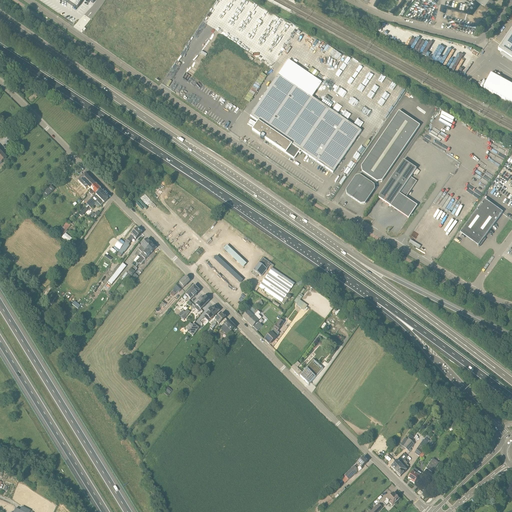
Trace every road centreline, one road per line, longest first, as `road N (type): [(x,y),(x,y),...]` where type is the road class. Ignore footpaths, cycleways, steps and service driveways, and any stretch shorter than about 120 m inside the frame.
road 1 (unclassified): [(511,306),(303,189),(28,0)]
road 2 (trunk): [(0,48),(386,305)]
road 3 (tertiary): [(427,511),(114,196)]
road 4 (motorway): [(354,262),(0,16)]
road 5 (motorway): [(129,511),(0,300)]
road 6 (motorway): [(0,342),(104,511)]
road 7 (motorway): [(511,381),(354,262)]
road 8 (motorway): [(511,337),(354,262)]
road 9 (tertiary): [(114,196),(0,85)]
road 10 (trunk): [(386,305),(511,398)]
road 11 (trunk): [(386,305),(483,413)]
road 12 (unclassified): [(477,41),(349,0)]
road 13 (unclassified): [(114,196),(39,303)]
